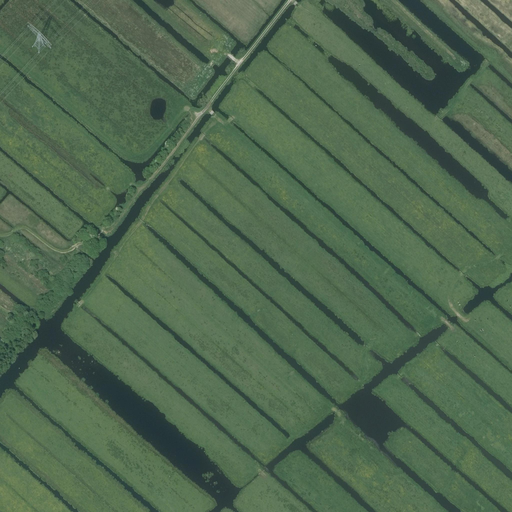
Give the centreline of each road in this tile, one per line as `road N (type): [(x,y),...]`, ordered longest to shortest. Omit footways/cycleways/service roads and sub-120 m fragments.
road 1 (track): [(254,133),(234,115),(225,125),(217,118),(76,309),(99,328)]
road 2 (track): [(290,0),(104,229)]
road 3 (track): [(428,117),(290,0)]
